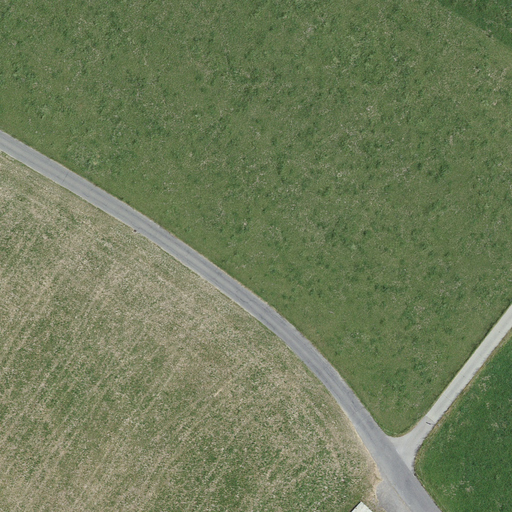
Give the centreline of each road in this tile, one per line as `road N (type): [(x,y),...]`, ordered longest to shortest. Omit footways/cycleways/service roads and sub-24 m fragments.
road 1 (unclassified): [(0,136),(174,245),(283,327),(368,422),(430,511)]
road 2 (track): [(511,318),(398,466)]
